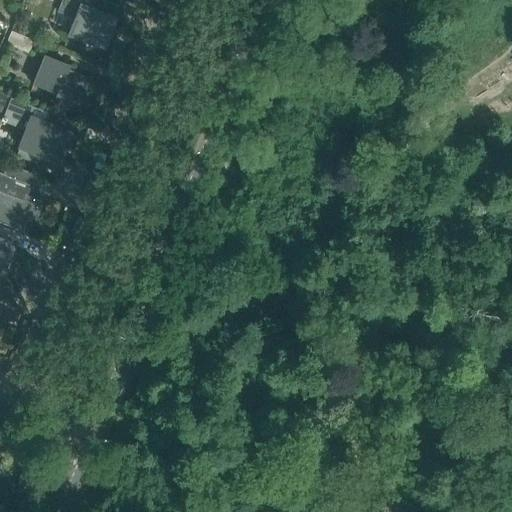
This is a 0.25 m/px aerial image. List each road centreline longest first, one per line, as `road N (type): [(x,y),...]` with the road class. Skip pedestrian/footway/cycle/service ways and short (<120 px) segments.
road 1 (tertiary): [(93,435),(265,0)]
road 2 (residential): [(15,397),(176,0)]
